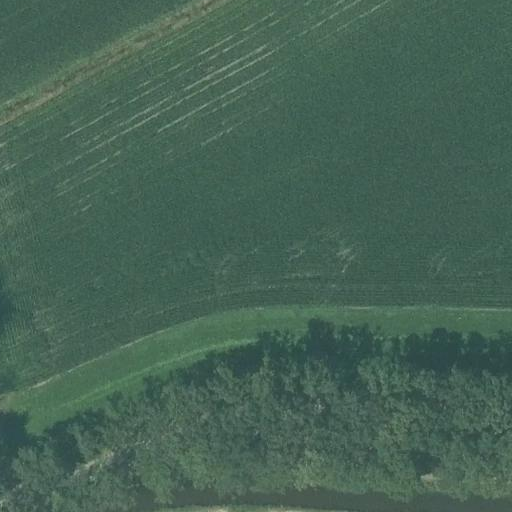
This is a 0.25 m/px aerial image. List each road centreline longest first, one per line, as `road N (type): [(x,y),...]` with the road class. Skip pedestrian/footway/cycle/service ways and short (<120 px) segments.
road 1 (unclassified): [(511,418),(335,416),(225,432),(0,507)]
road 2 (track): [(225,432),(242,462),(511,476)]
